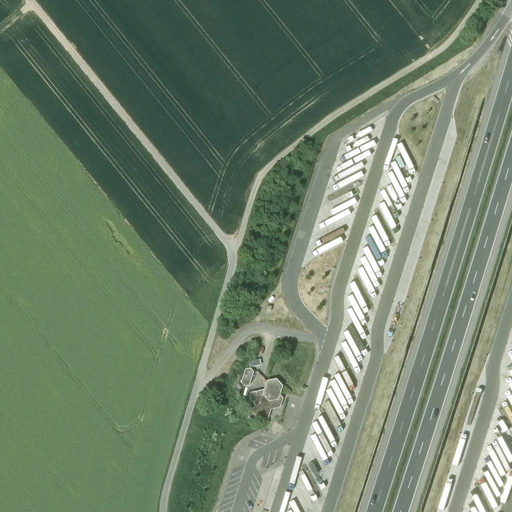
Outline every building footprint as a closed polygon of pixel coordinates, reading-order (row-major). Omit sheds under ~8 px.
[(374,124),(360,130),(362,135),(376,130),(374,124)] [(346,166),(371,156),(369,151),(344,161),(346,166)] [(353,182),(362,178),(360,172),(333,184),(337,191),(327,196),(330,201),(356,189),(353,182)] [(339,238),(314,250),(318,257),(342,244),(339,238)] [(250,370),(245,371),(240,384),(244,388),(249,387),(253,373),(250,370)] [(276,380),(266,382),(264,391),(262,396),(269,403),(278,401),(282,387),(276,380)] [(264,391),(250,394),(249,399),(255,406),(252,415),(258,422),(268,420),(269,415),(266,411),(269,403),(262,396),(264,391)]
